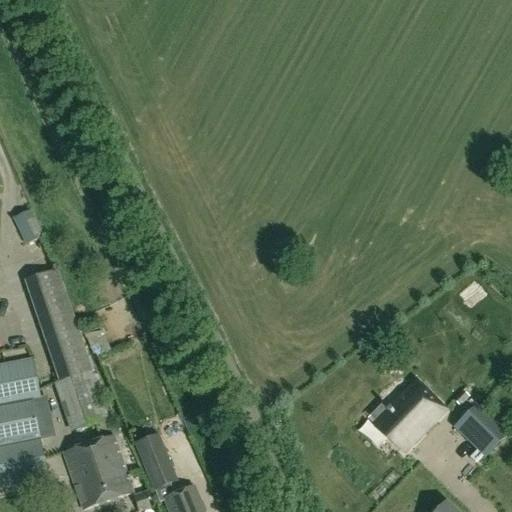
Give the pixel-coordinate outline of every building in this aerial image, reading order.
[(43,238),(31,211),(13,219),(25,246),(43,238)] [(77,435),(109,424),(58,274),(27,284),(77,435)] [(0,489),(49,479),(31,397),(39,395),(33,362),(1,368),(1,365),(0,365),(0,489)] [(401,448),(401,449),(404,452),(425,431),(421,427),(428,420),(429,421),(441,408),(416,383),(390,410),(389,410),(387,412),(391,416),(380,428),(401,448)] [(477,407),(455,429),(466,440),(488,418),(477,407)] [(134,445),(154,494),(178,484),(158,436),(134,445)] [(114,439),(64,455),(84,511),(133,494),(114,439)] [(169,511),(203,511),(194,489),(165,501),(169,511)] [(140,511),(145,511),(154,509),(149,493),(135,498),(140,511)]
